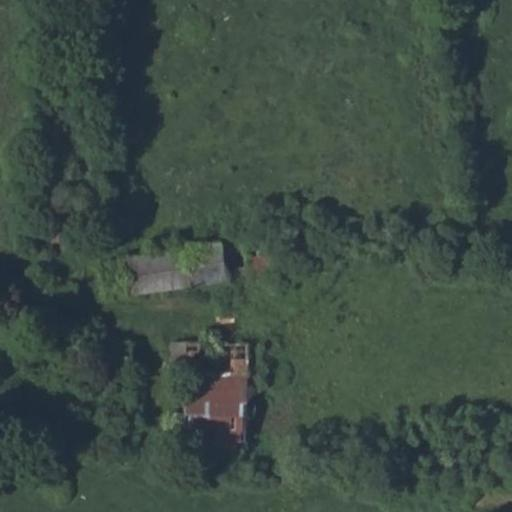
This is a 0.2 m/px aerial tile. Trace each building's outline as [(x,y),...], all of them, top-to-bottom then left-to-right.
[(66,180),(44,180),(47,243),(70,243),(66,180)] [(262,235),(98,264),(101,280),(125,277),(127,295),(253,271),(275,267),(269,235),(262,235)] [(1,290),(0,296),(3,298),(12,297),(12,303),(36,302),(34,277),(10,279),(9,285),(4,284),(2,285),(1,290)] [(184,357),(184,373),(245,372),(250,371),(249,334),(173,335),(172,357),(184,357)] [(140,340),(100,341),(101,368),(140,367),(140,340)] [(245,372),(184,373),(184,437),(248,436),(247,388),(245,372)]
